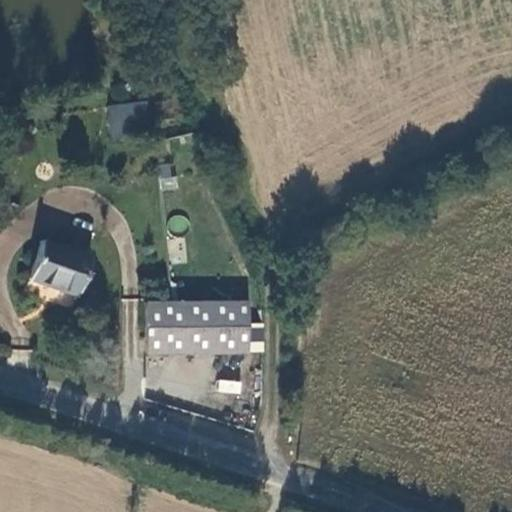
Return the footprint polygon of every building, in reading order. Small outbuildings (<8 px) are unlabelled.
[(136,101),(135,87),(110,88),(111,103),(136,101)] [(130,140),(125,108),(85,114),(90,146),(130,140)] [(157,164),(160,190),(175,188),(172,162),(157,164)] [(91,259),(42,242),(30,278),(79,295),(91,259)] [(205,293),(179,295),(179,308),(205,308),(205,293)] [(143,356),(245,353),(243,306),(205,308),(179,308),(142,309),(143,356)] [(240,394),(241,381),(217,379),(216,392),(240,394)]
